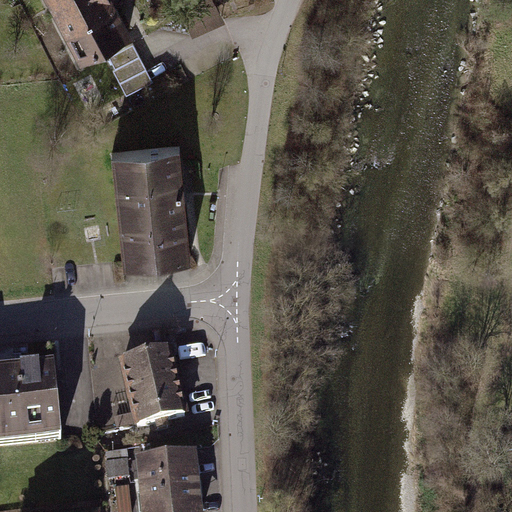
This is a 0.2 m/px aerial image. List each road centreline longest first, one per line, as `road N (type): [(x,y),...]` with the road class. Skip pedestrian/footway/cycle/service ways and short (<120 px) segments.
road 1 (residential): [(237,298),(252,167),(290,0)]
road 2 (residential): [(237,298),(0,321)]
road 3 (residential): [(246,511),(237,298)]
